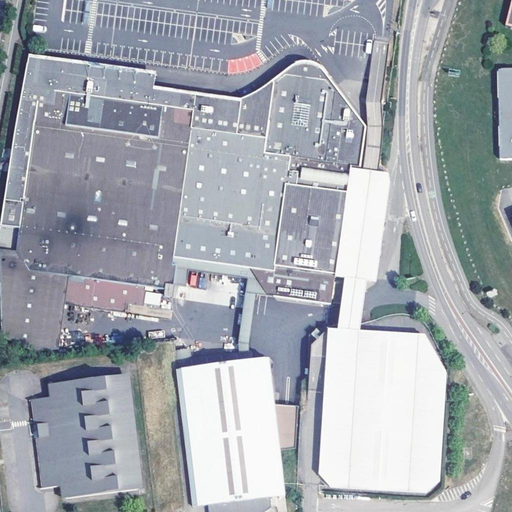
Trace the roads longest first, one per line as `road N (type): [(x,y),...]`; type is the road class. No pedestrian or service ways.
road 1 (secondary): [(407,143),(411,208),(430,271),(465,348),(511,413)]
road 2 (secondary): [(511,381),(443,273),(407,143)]
road 3 (secondary): [(421,0),(407,143)]
